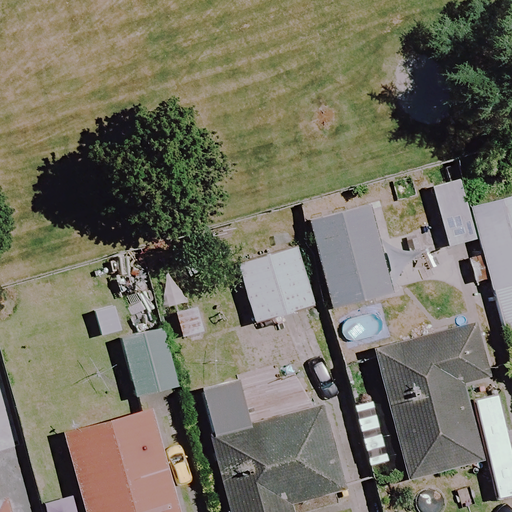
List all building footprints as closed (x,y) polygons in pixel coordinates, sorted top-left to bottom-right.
[(511,196),(466,205),(488,339),(511,334),(511,196)] [(308,309),(291,236),(228,250),(245,324),(308,309)] [(478,377),(467,323),(366,346),(397,482),(474,465),(455,382),(478,377)] [(286,511),(285,504),(360,486),(346,427),(317,434),(311,411),(254,424),(243,378),(184,392),(212,511),(286,511)] [(168,511),(141,411),(53,435),(74,511),(168,511)]
